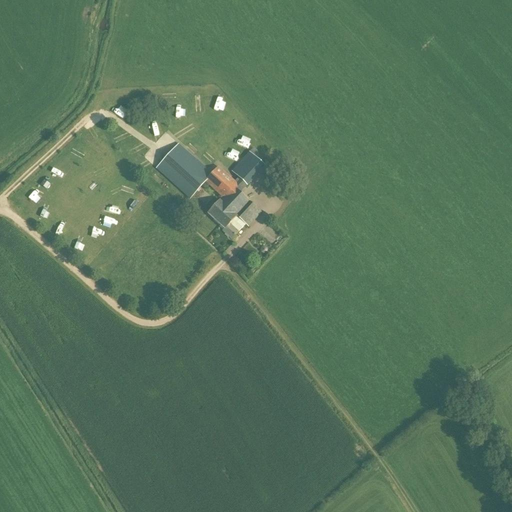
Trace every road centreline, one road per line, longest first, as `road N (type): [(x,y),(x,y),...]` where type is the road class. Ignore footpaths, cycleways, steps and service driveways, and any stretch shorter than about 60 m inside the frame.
road 1 (unclassified): [(251,232),(180,307),(154,323),(120,310),(0,208)]
road 2 (unknown): [(0,200),(96,107),(165,150)]
